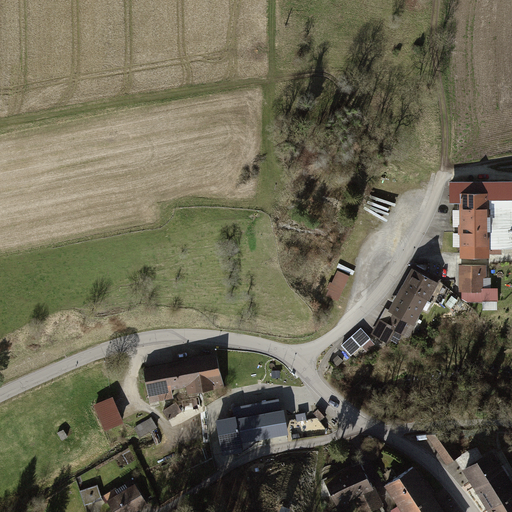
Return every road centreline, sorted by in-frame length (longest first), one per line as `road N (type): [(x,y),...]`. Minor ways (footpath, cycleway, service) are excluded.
road 1 (track): [(0,122),(322,71),(335,74),(373,130),(445,172)]
road 2 (tertiary): [(0,388),(155,335),(215,336),(286,351)]
road 3 (residential): [(445,172),(386,285),(303,360)]
road 4 (unclassified): [(355,418),(341,433),(267,451),(160,511)]
road 5 (track): [(437,0),(445,172)]
road 6 (residential): [(511,416),(439,418),(390,435)]
